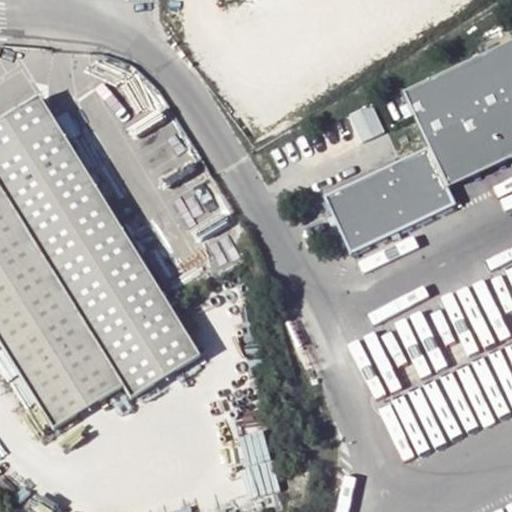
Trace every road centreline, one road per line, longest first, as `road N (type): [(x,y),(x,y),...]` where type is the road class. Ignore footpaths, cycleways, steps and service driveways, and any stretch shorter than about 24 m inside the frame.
road 1 (unknown): [(0,415),(52,471),(118,463),(207,409),(218,373),(218,322)]
road 2 (unknown): [(102,0),(71,57),(0,99)]
